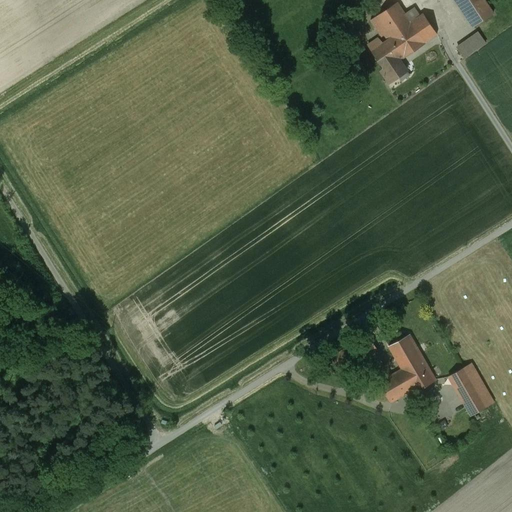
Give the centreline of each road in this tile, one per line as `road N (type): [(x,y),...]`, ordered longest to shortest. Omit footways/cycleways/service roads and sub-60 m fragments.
road 1 (unclassified): [(158,443),(511,225)]
road 2 (unclassified): [(158,443),(0,190)]
road 3 (unclassified): [(50,511),(158,443)]
